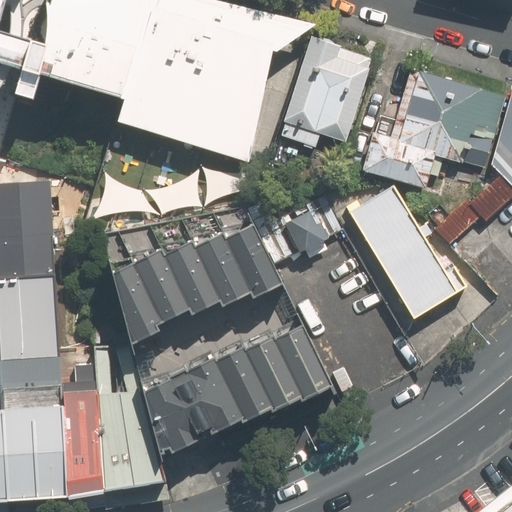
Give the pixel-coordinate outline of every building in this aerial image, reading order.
[(0,0),(0,62),(13,66),(6,93),(40,103),(47,75),(104,91),(129,0),(48,0),(47,4),(39,34),(9,25),(14,5),(26,9),(28,0),(0,0)] [(301,27),(206,0),(152,0),(118,121),(263,162),(301,27)] [(313,38),(286,121),(344,140),(371,56),(313,38)] [(374,134),(365,167),(425,184),(433,156),(485,170),(505,95),(410,69),(391,138),(374,134)] [(491,165),(511,185),(511,87),(491,165)] [(0,364),(3,408),(8,494),(69,490),(62,389),(49,178),(0,180),(0,364)] [(457,291),(392,184),(348,210),(414,317),(457,291)] [(475,219),(459,203),(433,229),(449,245),(475,219)] [(114,272),(132,341),(159,328),(156,324),(191,307),(193,313),(222,299),(224,303),(252,289),(254,296),(282,283),(253,224),(225,238),(223,234),(194,248),(191,242),(164,255),(161,248),(114,272)] [(511,261),(497,243),(471,264),(498,297),(511,285),(511,261)] [(143,391),(162,456),(244,417),(244,420),(274,406),(275,408),(301,396),(302,399),(328,387),(302,326),(275,339),(274,335),(245,348),(245,346),(217,361),(215,356),(143,391)] [(62,389),(69,490),(103,488),(97,391),(97,387),(62,389)] [(97,391),(103,488),(155,482),(133,389),(97,391)] [(3,408),(0,407),(0,494),(8,494),(3,408)] [(511,511),(511,502),(499,511),(511,511)]
